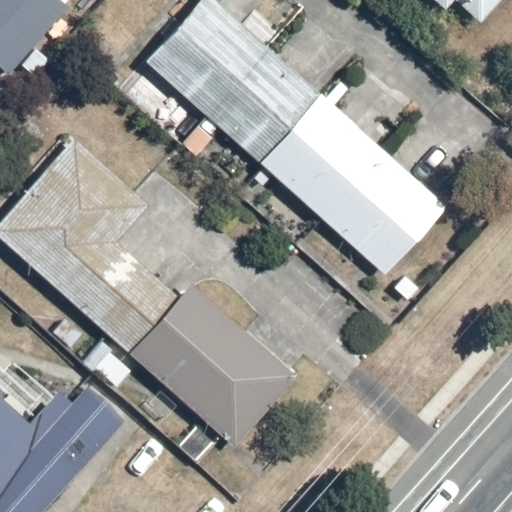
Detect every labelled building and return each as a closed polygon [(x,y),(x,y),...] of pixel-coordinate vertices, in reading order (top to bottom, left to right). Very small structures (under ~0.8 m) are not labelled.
[(210,0),(189,0),(137,59),(378,275),(440,206),(210,0)] [(426,0),(440,12),(450,1),(474,23),(494,0),(426,0)] [(39,44),(0,9),(0,65),(11,75),(39,44)] [(0,98),(11,86),(0,76),(0,98)] [(76,137),(0,221),(0,246),(94,330),(69,358),(115,399),(140,371),(226,447),(295,370),(188,274),(172,292),(159,281),(191,245),(165,222),(135,257),(116,240),(150,203),(76,137)] [(0,402),(0,511),(45,511),(122,427),(66,376),(23,423),(0,402)]
